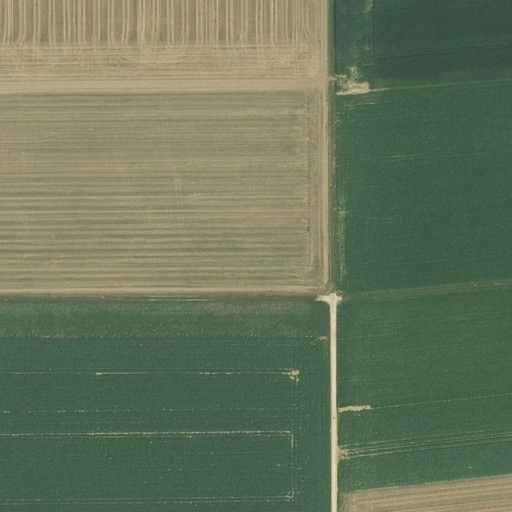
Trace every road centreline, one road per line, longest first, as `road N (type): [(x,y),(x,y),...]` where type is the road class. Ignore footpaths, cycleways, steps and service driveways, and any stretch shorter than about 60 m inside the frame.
road 1 (track): [(340,0),(332,298),(0,299)]
road 2 (track): [(511,283),(332,298),(333,511)]
